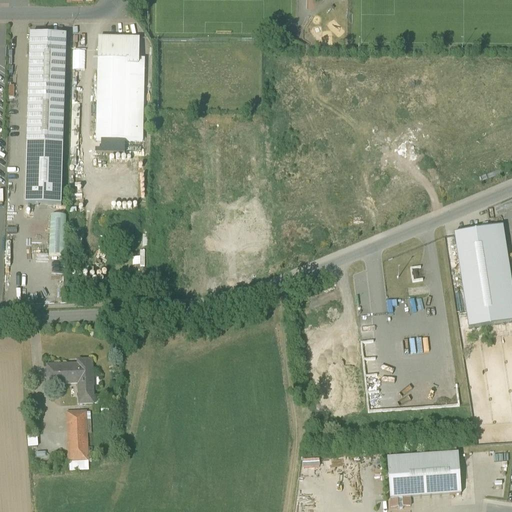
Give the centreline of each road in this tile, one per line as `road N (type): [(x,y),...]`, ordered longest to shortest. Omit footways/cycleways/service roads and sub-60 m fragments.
road 1 (residential): [(511,188),(215,307),(0,318)]
road 2 (unknown): [(37,317),(47,441)]
road 3 (residential): [(116,0),(92,14),(0,14)]
